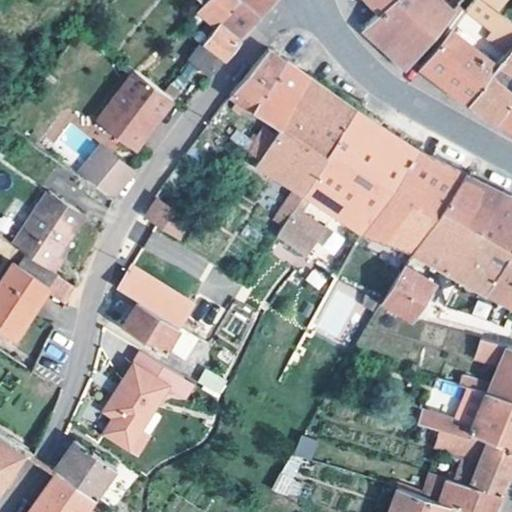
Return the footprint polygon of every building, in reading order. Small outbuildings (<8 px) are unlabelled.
[(219,24),(240,41),(273,0),(205,0),(203,2),(223,19),(219,24)] [(436,42),(448,28),(464,7),(458,2),(453,9),(442,0),(388,0),(377,12),(363,30),(382,47),(389,54),(403,37),(419,51),(430,38),(436,42)] [(364,0),(377,12),(388,0),(364,0)] [(482,0),(494,9),(501,0),(482,0)] [(486,34),(507,50),(511,44),(511,22),(501,14),(486,34)] [(226,58),(240,41),(219,24),(189,60),(211,77),(226,58)] [(444,83),(467,100),(496,64),(448,28),(436,42),(420,64),(444,83)] [(406,69),(419,51),(403,37),(389,54),(406,69)] [(481,111),(494,121),(511,96),(511,44),(507,50),(496,64),(467,100),(481,111)] [(249,111),(276,128),(305,76),(285,61),(266,47),(229,95),(249,111)] [(162,109),(165,111),(174,100),(167,95),(163,92),(136,71),(135,70),(99,117),(138,147),(160,119),(156,117),(162,109)] [(327,91),(305,76),(276,128),(268,144),(259,159),(257,161),(298,189),(305,193),(353,110),(327,91)] [(167,95),(174,100),(179,93),(172,88),(167,95)] [(511,132),(511,96),(494,121),(511,132)] [(156,117),(160,119),(165,111),(162,109),(156,117)] [(355,226),(369,235),(417,152),(383,129),(353,110),(305,193),(313,198),(355,226)] [(244,148),(259,159),(268,144),(257,137),(254,142),(249,140),(244,148)] [(80,170),(112,191),(133,165),(104,141),(80,170)] [(369,235),(419,254),(464,175),(440,164),(417,152),(369,235)] [(419,254),(455,275),(478,232),(460,221),(485,185),(474,180),(464,175),(419,254)] [(455,275),(487,294),(511,250),(511,198),(509,197),(485,185),(460,221),(478,232),(455,275)] [(27,251),(54,269),(62,255),(58,253),(86,210),(50,188),(14,243),(27,251)] [(286,222),(296,208),(305,193),(298,189),(280,218),(286,222)] [(296,208),(304,213),(313,198),(305,193),(296,208)] [(147,221),(177,240),(188,223),(158,204),(147,221)] [(304,213),(296,208),(286,222),(278,234),(279,235),(305,254),(309,257),(343,281),(360,251),(346,241),(304,213)] [(346,241),(360,251),(369,235),(355,226),(346,241)] [(511,250),(487,294),(509,307),(507,311),(505,316),(506,317),(511,319),(511,250)] [(51,288),(60,272),(54,269),(27,251),(18,266),(50,287),(51,288)] [(376,287),(392,298),(408,272),(393,262),(376,287)] [(26,314),(31,317),(50,287),(18,266),(15,263),(0,286),(0,331),(10,338),(26,314)] [(118,289),(138,301),(180,327),(193,304),(133,267),(118,289)] [(411,267),(408,272),(392,298),(388,305),(409,318),(432,281),(411,267)] [(305,280),(319,290),(327,277),(313,268),(305,280)] [(60,272),(51,288),(65,299),(74,281),(60,272)] [(310,325),(333,338),(360,292),(337,279),(310,325)] [(168,347),(180,327),(138,301),(122,328),(164,353),(168,347)] [(230,312),(224,333),(240,337),(246,316),(230,312)] [(26,314),(10,338),(16,341),(31,317),(26,314)] [(180,327),(168,347),(185,357),(197,337),(180,327)] [(485,390),(511,398),(511,345),(478,336),(472,355),(496,363),(488,384),(485,390)] [(167,388),(177,394),(186,380),(143,354),(106,412),(116,419),(107,433),(137,452),(147,436),(138,431),(152,410),(167,388)] [(196,385),(219,397),(228,380),(205,368),(196,385)] [(480,405),(485,390),(457,382),(435,374),(430,388),(480,405)] [(485,390),(488,384),(460,374),(457,382),(485,390)] [(186,380),(177,394),(186,400),(195,386),(186,380)] [(468,432),(511,448),(511,398),(485,390),(480,405),(472,423),(468,432)] [(138,431),(147,436),(160,415),(152,410),(138,431)] [(467,437),(468,432),(472,423),(432,411),(427,425),(436,428),(467,437)] [(450,479),(498,493),(504,480),(511,460),(511,448),(468,432),(467,437),(436,428),(432,445),(461,452),(450,479)] [(0,488),(22,453),(26,455),(35,461),(39,456),(35,453),(0,429),(0,488)] [(47,465),(94,498),(96,496),(94,495),(113,468),(74,439),(55,468),(50,465),(48,464),(47,465)] [(84,511),(94,498),(47,465),(45,468),(51,473),(55,475),(29,511),(84,511)] [(272,488),(286,493),(292,479),(278,473),(272,488)] [(490,511),(494,505),(498,493),(450,479),(435,475),(428,497),(471,511),(490,511)] [(386,511),(471,511),(428,497),(396,485),(386,511)]
